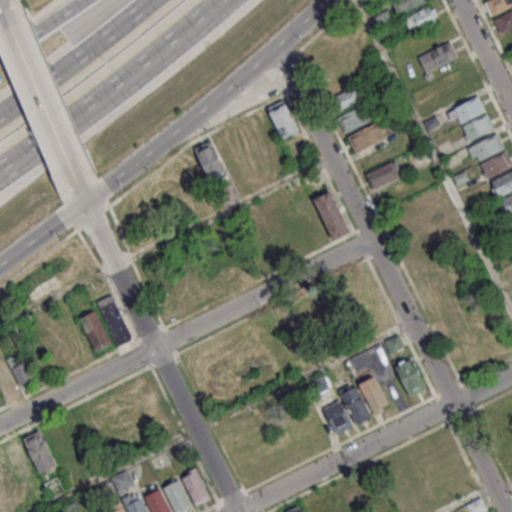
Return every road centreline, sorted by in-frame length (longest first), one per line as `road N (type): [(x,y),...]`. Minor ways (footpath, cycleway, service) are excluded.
road 1 (secondary): [(0,264),(182,128),(328,0)]
road 2 (residential): [(377,239),(0,424)]
road 3 (residential): [(510,511),(335,156)]
road 4 (residential): [(242,511),(118,264)]
road 5 (motorway): [(0,186),(149,77),(198,18)]
road 6 (residential): [(239,511),(456,402)]
road 7 (motorway): [(152,0),(0,115)]
road 8 (motorway): [(78,112),(218,0)]
road 9 (residential): [(70,164),(12,26)]
road 10 (secondary): [(182,128),(296,77)]
road 11 (residential): [(335,156),(280,45)]
